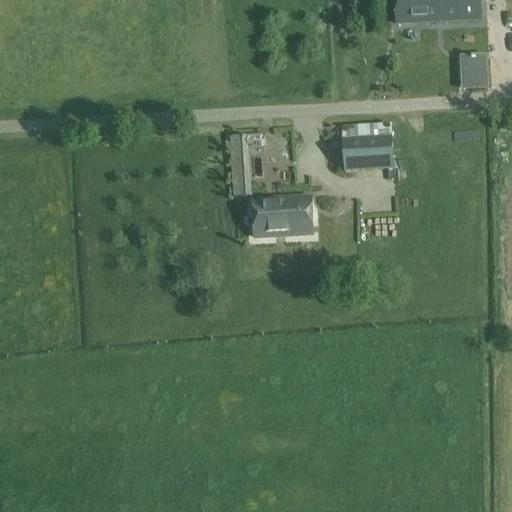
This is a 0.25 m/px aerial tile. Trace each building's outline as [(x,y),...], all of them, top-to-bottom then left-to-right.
[(393,0),(395,28),(479,23),(477,0),(393,0)] [(460,58),(461,80),(469,79),(470,90),(486,89),(484,57),(460,58)] [(253,198),(248,137),(230,138),(234,200),(253,198)] [(394,172),(392,138),(343,141),(344,175),(394,172)] [(256,242),(312,239),(310,199),(254,202),(256,242)] [(374,213),(393,210),(391,199),(372,202),(374,213)]
